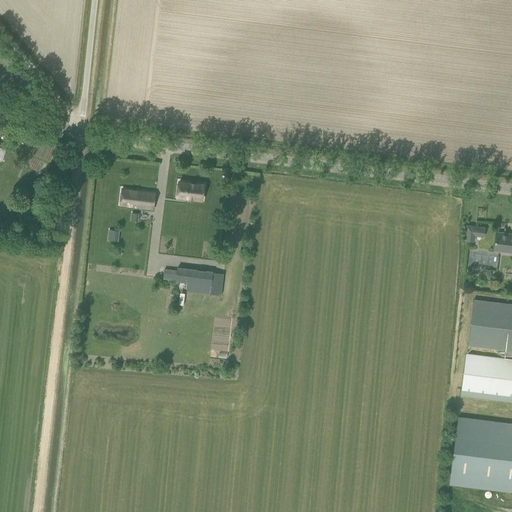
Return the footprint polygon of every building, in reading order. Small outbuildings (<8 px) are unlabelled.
[(179,181),(178,191),(177,197),(202,200),(204,184),(179,181)] [(155,192),(122,188),(120,205),(153,209),(155,192)] [(486,236),(486,226),(467,225),(467,240),(476,241),(476,236),(486,236)] [(109,229),(108,240),(117,241),(119,230),(109,229)] [(510,253),(511,245),(511,244),(511,233),(511,235),(496,233),(495,243),(494,251),(510,253)] [(175,280),(187,281),(186,292),(210,294),(221,295),(223,274),(213,272),(213,271),(189,268),(189,269),(177,268),(175,280)] [(504,357),(511,358),(511,360),(465,354),(460,395),(511,401),(511,304),(473,300),(468,345),(505,349),(504,357)] [(449,484),(511,492),(511,422),(458,416),(449,484)]
